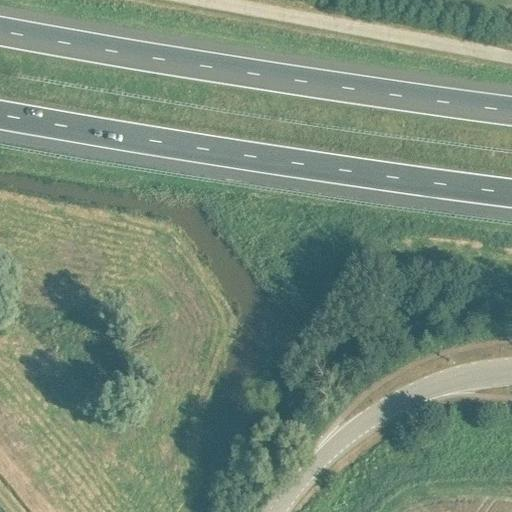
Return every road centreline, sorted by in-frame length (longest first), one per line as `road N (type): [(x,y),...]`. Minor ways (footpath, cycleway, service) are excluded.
road 1 (motorway): [(511,108),(0,32)]
road 2 (motorway): [(0,116),(511,191)]
road 3 (unclassified): [(511,60),(89,0)]
road 4 (tertiary): [(275,511),(302,473),(413,392),(511,371)]
